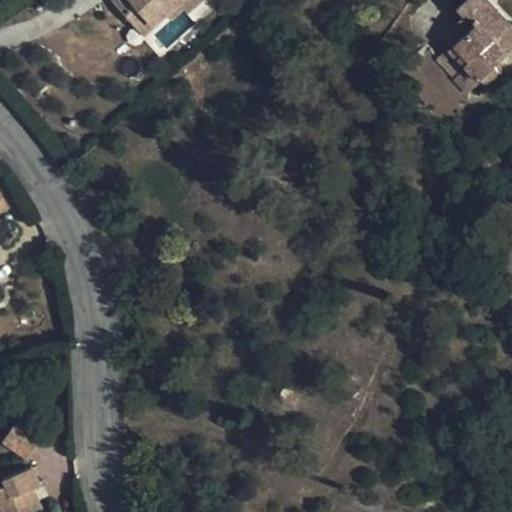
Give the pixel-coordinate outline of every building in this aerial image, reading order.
[(120,0),(115,6),(133,23),(142,14),(160,32),(173,19),(183,9),(192,0),(120,0)] [(205,0),(192,0),(183,9),(173,19),(178,24),(189,14),(191,15),(205,0)] [(466,36),(452,48),(469,65),(482,79),(484,77),(486,79),(488,80),(490,80),(493,79),(496,77),(497,75),(498,72),(498,70),(497,69),(495,66),(511,50),(511,22),(491,0),(467,0),(460,6),(467,14),(478,25),(466,36)] [(142,14),(133,23),(151,41),(160,32),(142,14)] [(478,25),(467,14),(455,25),(466,36),(478,25)] [(469,65),(452,48),(439,60),(455,78),(469,65)] [(469,65),(455,78),(468,91),(482,79),(469,65)] [(2,444),(21,455),(29,442),(10,431),(2,444)] [(27,489),(34,486),(41,483),(33,465),(0,479),(0,506),(2,506),(4,511),(31,511),(31,509),(32,502),(27,489)] [(27,489),(32,502),(40,501),(34,486),(27,489)]
